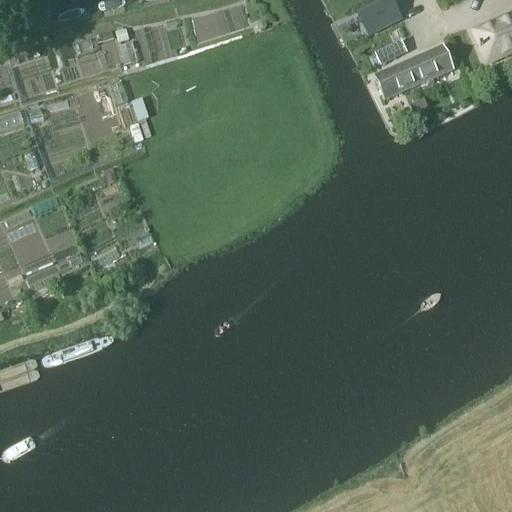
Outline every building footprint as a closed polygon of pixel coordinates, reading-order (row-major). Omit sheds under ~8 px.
[(389,0),(358,16),(369,37),(401,21),(389,0)] [(511,53),(511,18),(475,34),(481,47),(478,49),(480,51),(482,50),(488,64),(511,53)] [(393,47),(375,57),(380,68),(399,58),(393,47)] [(443,48),(408,63),(419,87),(453,72),(443,48)] [(408,63),(373,78),(384,103),(419,87),(408,63)]
